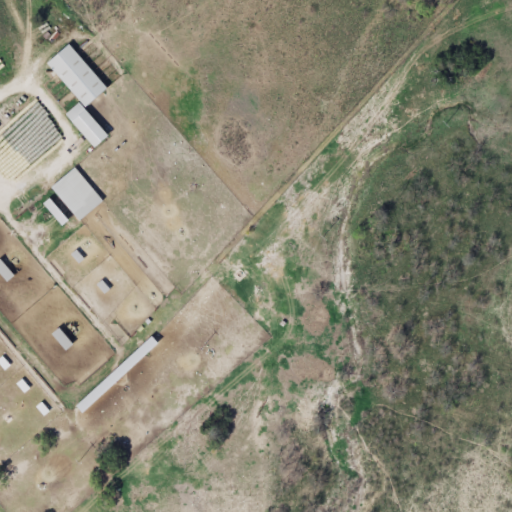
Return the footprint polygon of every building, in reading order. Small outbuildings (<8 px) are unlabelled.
[(48,63),(70,44),(109,88),(87,107),(48,63)] [(98,147),(65,114),(78,101),(111,134),(98,147)] [(104,200),(81,220),(52,187),(75,167),(104,200)] [(68,349),(55,333),(61,329),(73,344),(68,349)] [(77,405),(154,336),(162,344),(85,414),(77,405)]
